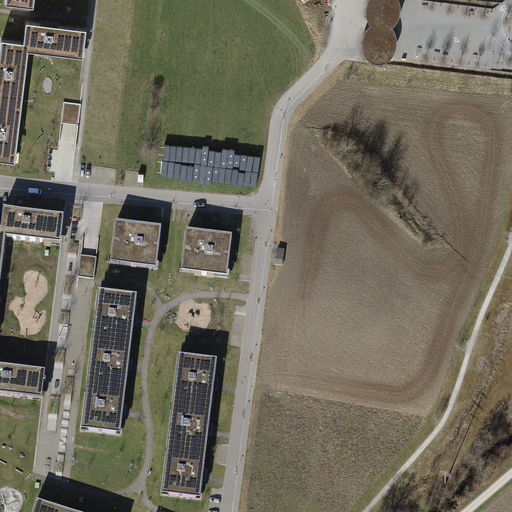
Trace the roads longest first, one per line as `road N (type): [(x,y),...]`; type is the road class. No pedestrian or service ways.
road 1 (residential): [(265,204),(224,511)]
road 2 (track): [(511,242),(445,419),(368,511)]
road 3 (residential): [(0,181),(265,204)]
road 4 (residential): [(337,0),(331,59),(278,113),(265,204)]
